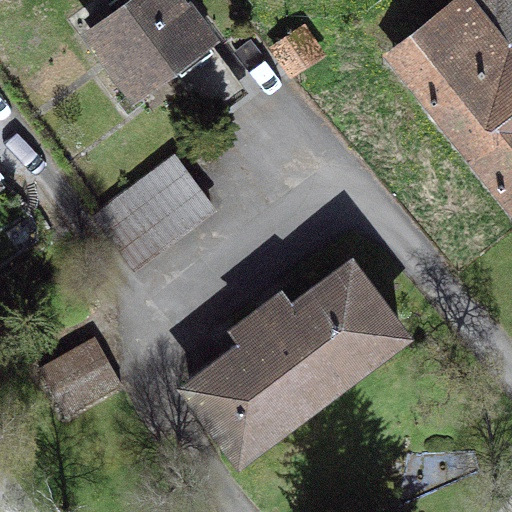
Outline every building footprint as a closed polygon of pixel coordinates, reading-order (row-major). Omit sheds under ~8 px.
[(176,81),(214,53),(174,0),(137,0),(111,20),(102,9),(86,21),(94,32),(88,37),(132,95),(167,69),(176,81)] [(511,0),(435,0),(448,15),(390,60),(511,212),(511,0)] [(131,268),(208,211),(171,160),(93,217),(131,268)] [(347,269),(292,311),(280,295),(229,333),(241,349),(186,390),(237,456),(397,335),(347,269)] [(63,418),(118,387),(91,339),(36,370),(63,418)]
